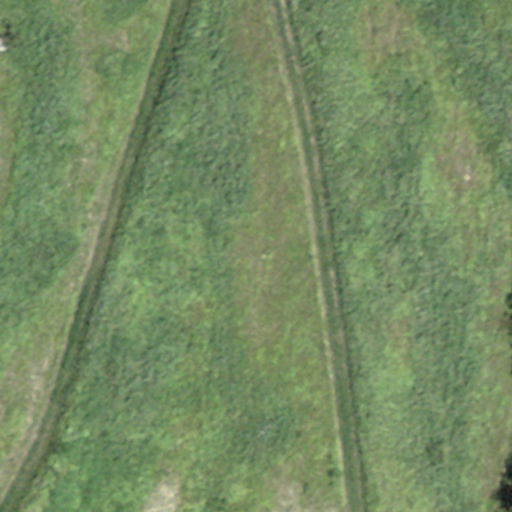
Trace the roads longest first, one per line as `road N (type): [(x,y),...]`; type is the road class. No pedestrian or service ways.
road 1 (track): [(175,0),(54,434),(19,511)]
road 2 (track): [(356,511),(296,79),(276,0)]
